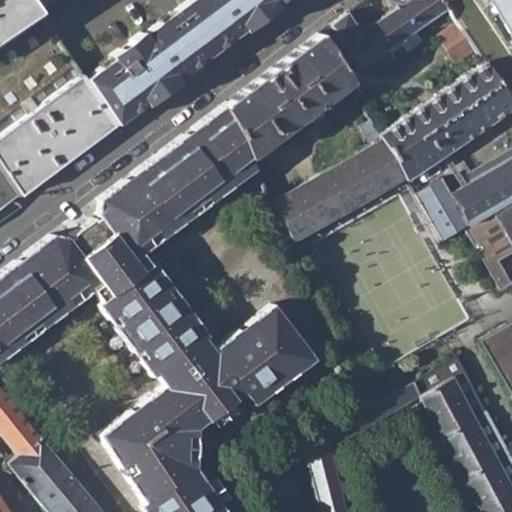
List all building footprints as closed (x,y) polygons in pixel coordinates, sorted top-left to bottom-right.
[(28,0),(0,0),(0,29),(33,7),(28,0)] [(184,0),(82,78),(111,122),(266,6),(273,0),(184,0)] [(388,0),(392,5),(358,30),(345,10),(328,22),(341,42),(349,55),(356,64),(387,43),(397,36),(413,25),(443,5),(440,0),(388,0)] [(511,0),(440,0),(443,5),(453,21),(471,47),(480,60),(503,93),(511,87),(511,0)] [(0,171),(15,194),(111,122),(82,78),(77,72),(33,7),(0,29),(0,171)] [(435,42),(444,56),(449,53),(453,59),(471,47),(453,21),(435,33),(439,39),(435,42)] [(413,25),(397,36),(405,49),(422,38),(413,25)] [(231,95),(220,103),(245,155),(265,140),(302,112),(308,121),(321,111),(315,102),(345,80),(315,32),(231,95)] [(405,49),(397,36),(387,43),(396,55),(405,49)] [(376,131),(379,137),(402,176),(403,177),(449,145),(456,141),(462,137),(510,105),(506,100),(503,93),(480,60),(433,92),(427,97),(421,101),(376,131)] [(511,87),(503,93),(506,100),(510,105),(511,108),(511,87)] [(216,511),(184,468),(189,427),(238,391),(247,402),(307,357),(266,301),(205,347),(201,342),(197,336),(201,333),(152,264),(148,268),(136,252),(138,250),(250,165),(245,155),(220,103),(191,124),(179,133),(131,170),(120,178),(95,197),(94,204),(93,213),(79,224),(64,235),(55,233),(48,232),(24,250),(12,259),(0,267),(0,354),(83,291),(88,288),(98,303),(91,308),(134,370),(140,378),(145,374),(150,380),(154,385),(87,435),(137,499),(133,502),(139,511),(216,511)] [(368,144),(379,137),(376,131),(369,119),(357,125),(368,144)] [(290,239),(402,176),(379,137),(368,144),(269,200),(290,239)] [(490,208),(511,195),(511,144),(460,177),(463,182),(447,192),(438,176),(412,192),(439,239),(462,225),(465,223),(490,208)] [(0,205),(15,194),(0,171),(0,205)] [(465,223),(462,225),(494,281),(498,287),(509,280),(495,257),(511,248),(511,195),(490,208),(465,223)] [(511,319),(475,341),(511,404),(511,319)] [(511,511),(511,467),(452,356),(408,382),(415,394),(478,511),(511,511)] [(317,511),(343,511),(326,445),(415,394),(408,382),(361,409),(300,444),(317,511)] [(0,434),(15,452),(37,435),(0,389),(0,434)] [(98,511),(37,435),(15,452),(4,460),(47,511),(98,511)]
